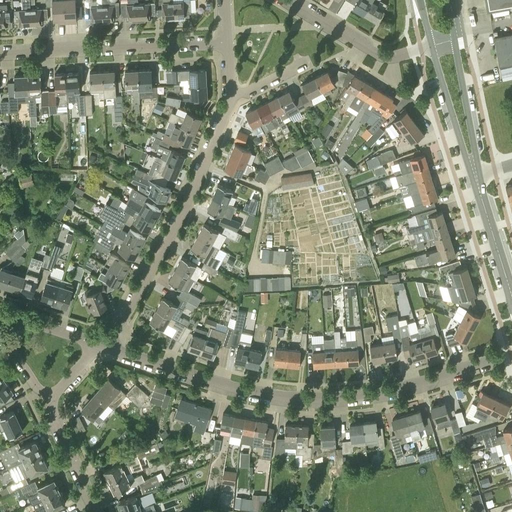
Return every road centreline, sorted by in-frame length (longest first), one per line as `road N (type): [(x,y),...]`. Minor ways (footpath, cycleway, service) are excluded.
road 1 (residential): [(511,353),(397,389),(311,398),(214,383),(105,347)]
road 2 (residential): [(105,347),(189,201),(231,96)]
road 3 (residential): [(0,54),(228,45)]
road 4 (residential): [(430,45),(378,54),(287,0)]
road 5 (residential): [(430,45),(474,172)]
road 6 (residential): [(474,172),(454,41)]
road 7 (residential): [(474,172),(511,298)]
road 8 (residential): [(98,511),(52,399)]
